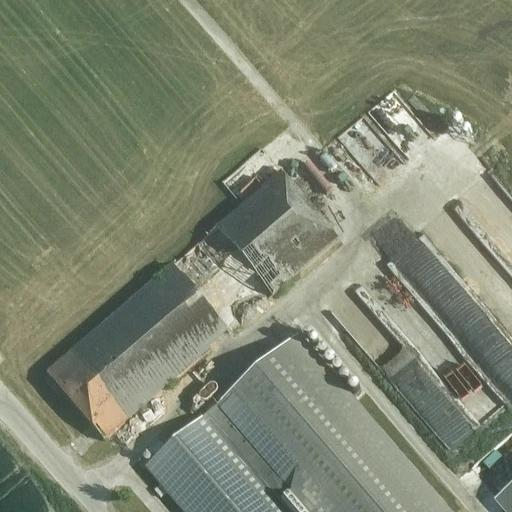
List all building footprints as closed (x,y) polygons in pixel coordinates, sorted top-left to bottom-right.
[(371,177),(385,165),(375,152),(388,141),(367,116),(339,138),(371,177)] [(339,240),(281,173),(48,374),(52,377),(47,381),(55,390),(59,387),(106,441),(339,240)] [(386,258),(361,274),(382,307),(407,291),(386,258)] [(445,511),(298,340),(219,409),(308,511),(445,511)] [(203,422),(149,469),(185,511),(308,511),(219,409),(203,422)] [(458,409),(434,426),(447,445),(471,427),(458,409)] [(511,511),(511,488),(494,504),(501,511),(511,511)]
